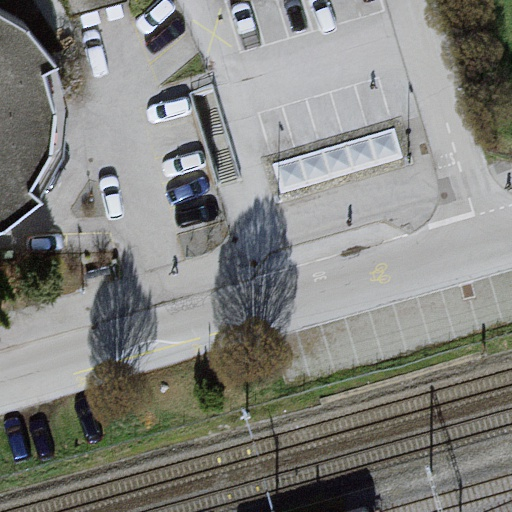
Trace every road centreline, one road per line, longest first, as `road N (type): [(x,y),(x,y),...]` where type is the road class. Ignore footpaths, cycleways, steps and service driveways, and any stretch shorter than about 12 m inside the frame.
road 1 (secondary): [(438,511),(292,0)]
road 2 (residential): [(0,369),(511,223)]
